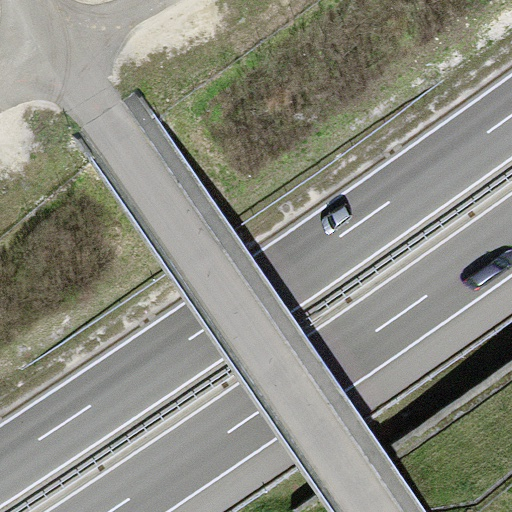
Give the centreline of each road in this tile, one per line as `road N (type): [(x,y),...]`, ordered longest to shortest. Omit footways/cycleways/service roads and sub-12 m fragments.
road 1 (motorway): [(511,116),(0,465)]
road 2 (tertiary): [(56,72),(154,230),(360,511)]
road 3 (motorway): [(107,511),(511,232)]
road 4 (track): [(178,0),(0,100)]
